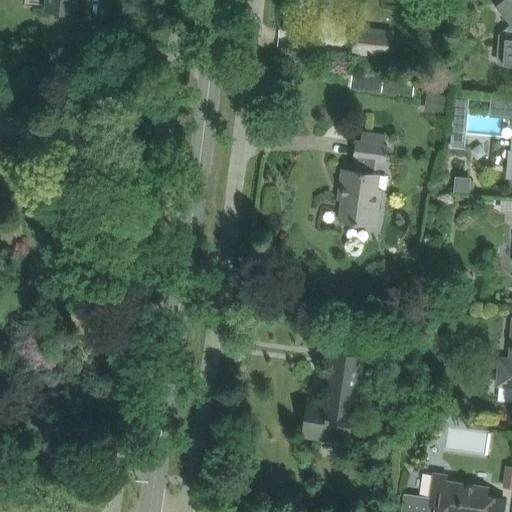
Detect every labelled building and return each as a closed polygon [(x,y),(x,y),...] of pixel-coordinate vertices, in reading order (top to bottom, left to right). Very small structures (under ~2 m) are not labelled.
[(46,0),(45,11),(75,14),(76,0),(46,0)] [(511,0),(504,0),(496,7),(511,25),(511,38),(506,38),(504,64),(511,64),(511,0)] [(391,56),(394,32),(378,30),(376,55),(391,56)] [(429,92),(425,110),(444,114),(448,96),(429,92)] [(462,147),(468,98),(456,97),(451,146),(462,147)] [(511,99),(493,98),(491,117),(510,119),(510,127),(511,126),(511,99)] [(386,163),(389,146),(357,141),(355,158),(358,158),(356,170),(343,169),(338,200),(343,201),(340,221),(378,227),(384,189),(380,189),(382,174),(379,174),(380,163),(386,163)] [(511,343),(511,359),(501,359),(498,385),(511,386),(511,343)] [(348,442),(351,424),(360,357),(355,356),(335,353),(327,402),(309,400),(305,430),(317,432),(316,437),(348,442)] [(511,465),(506,465),(503,487),(511,488),(511,465)] [(489,488),(448,482),(449,474),(436,473),(432,498),(404,494),(402,511),(503,511),(505,499),(488,496),(489,488)]
